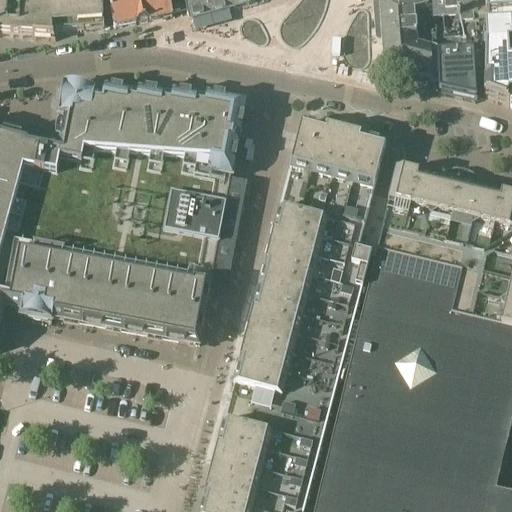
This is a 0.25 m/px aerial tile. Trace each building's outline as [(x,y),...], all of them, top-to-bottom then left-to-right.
[(0,0),(0,39),(32,42),(51,42),(52,42),(51,36),(103,33),(101,0),(0,0)] [(107,0),(113,31),(114,31),(134,27),(129,0),(107,0)] [(129,0),(134,27),(172,20),(172,17),(186,13),(182,0),(129,0)] [(182,0),(186,13),(188,23),(228,12),(224,0),(182,0)] [(224,0),(228,12),(248,6),(246,0),(224,0)] [(432,32),(429,0),(395,0),(379,4),(382,41),(435,38),(434,32),(432,32)] [(460,40),(457,0),(429,0),(432,32),(434,32),(435,38),(436,43),(442,43),(442,56),(441,56),(441,58),(458,56),(457,40),(460,40)] [(482,0),(457,0),(460,40),(457,40),(458,56),(473,55),(472,40),(475,40),(475,35),(482,35),(482,0)] [(511,0),(482,0),(482,35),(481,98),(511,108),(511,0)] [(436,43),(435,38),(382,41),(384,71),(432,84),(431,59),(437,59),(436,43)] [(441,59),(437,59),(438,98),(476,106),(474,56),(441,59)] [(11,239),(4,311),(12,313),(21,314),(20,321),(51,327),(52,320),(199,348),(211,284),(228,287),(247,187),(229,183),(230,180),(232,180),(238,149),(236,149),(238,138),(240,138),(246,106),(208,99),(206,105),(196,103),(196,101),(173,97),(172,102),(162,100),(162,99),(139,94),(138,100),(128,98),(128,96),(105,92),(103,102),(94,100),(94,95),(63,89),(58,121),(65,122),(65,124),(61,142),(59,152),(49,151),(36,148),(11,239)] [(385,147),(301,126),(200,511),(305,511),(371,255),(358,252),(385,147)] [(0,324),(4,311),(11,239),(36,148),(26,146),(26,145),(0,137),(0,324)] [(511,511),(511,495),(495,492),(511,421),(511,201),(480,194),(481,188),(439,178),(438,183),(396,173),(314,511),(511,511)]
